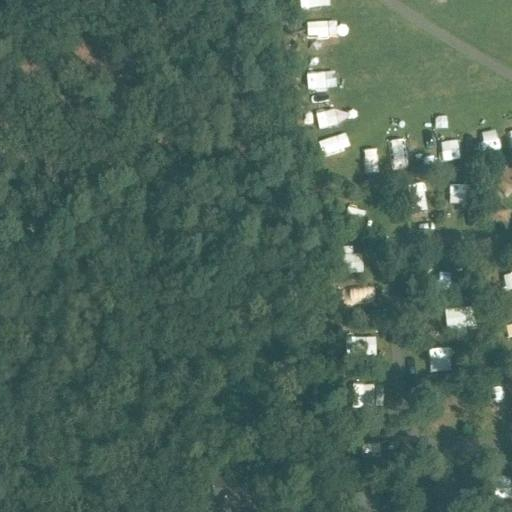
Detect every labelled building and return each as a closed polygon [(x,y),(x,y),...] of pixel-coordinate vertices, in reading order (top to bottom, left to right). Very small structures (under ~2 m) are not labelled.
[(324,12),(323,0),(304,0),(305,12),(324,12)] [(463,179),(449,181),(452,205),(466,204),(463,179)] [(410,182),(412,210),(429,209),(428,181),(410,182)] [(511,349),(511,328),(503,331),(507,351),(511,349)] [(253,498),(253,484),(213,485),(215,511),(246,511),(246,499),(253,498)] [(350,496),(351,511),(382,511),(382,509),(394,507),(392,491),(350,496)]
